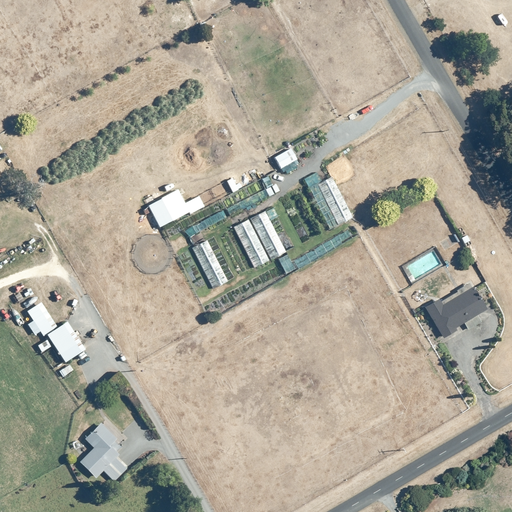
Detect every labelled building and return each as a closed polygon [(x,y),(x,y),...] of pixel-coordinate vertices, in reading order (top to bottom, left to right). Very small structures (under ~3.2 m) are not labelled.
[(284,174),(295,168),(294,166),(296,164),(288,148),(271,158),(280,173),(283,172),(284,174)] [(158,199),(153,202),(151,197),(146,200),(148,204),(145,206),(156,228),(169,221),(158,199)] [(482,310),(469,288),(439,306),(436,300),(422,308),(440,339),(454,330),(452,328),(461,323),(465,330),(478,323),(474,315),(482,310)] [(39,353),(49,346),(61,363),(80,350),(62,323),(54,328),(38,302),(24,311),(30,321),(24,324),(32,335),(37,332),(39,336),(37,337),(40,342),(34,345),(39,353)] [(71,371),(67,364),(55,370),(59,377),(71,371)] [(113,439),(98,423),(82,439),(91,448),(76,462),(92,479),(100,471),(111,482),(124,469),(113,457),(115,455),(106,446),(113,439)]
